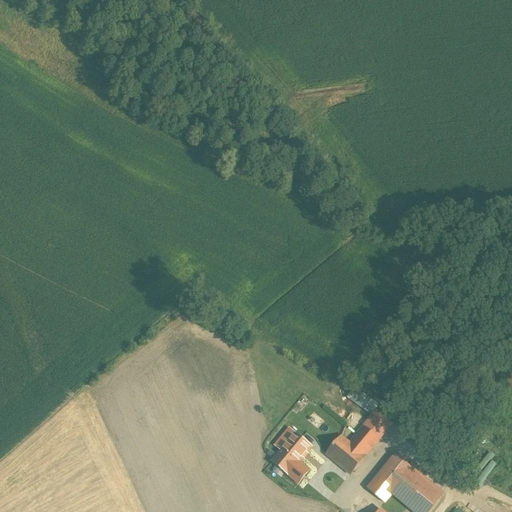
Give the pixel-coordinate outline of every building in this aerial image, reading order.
[(381,402),(357,386),(347,400),(372,416),(381,402)] [(364,426),(350,444),(356,448),(366,457),(380,440),(364,426)] [(334,430),(318,448),(330,458),(340,466),(347,457),(343,454),(346,449),(351,453),(356,448),(350,444),(334,430)] [(330,458),(318,448),(307,462),(318,471),(330,458)] [(356,448),(351,453),(346,449),(343,454),(347,457),(340,466),(351,475),(366,457),(356,448)] [(417,455),(407,448),(404,453),(414,460),(417,455)] [(396,455),(368,489),(391,508),(398,499),(419,474),(396,455)] [(440,511),(450,500),(419,474),(398,499),(413,511),(440,511)]
